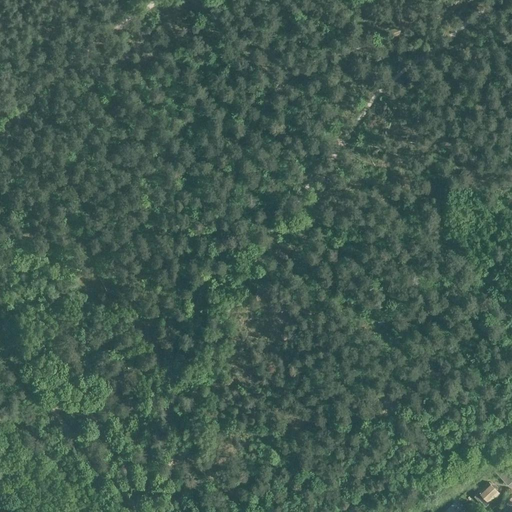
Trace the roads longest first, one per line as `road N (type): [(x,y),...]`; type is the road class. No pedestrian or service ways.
road 1 (unknown): [(458,0),(440,17),(309,63),(274,91),(222,207),(161,439),(145,442),(62,402),(28,417),(0,417)]
road 2 (unknown): [(511,433),(423,462),(338,511)]
